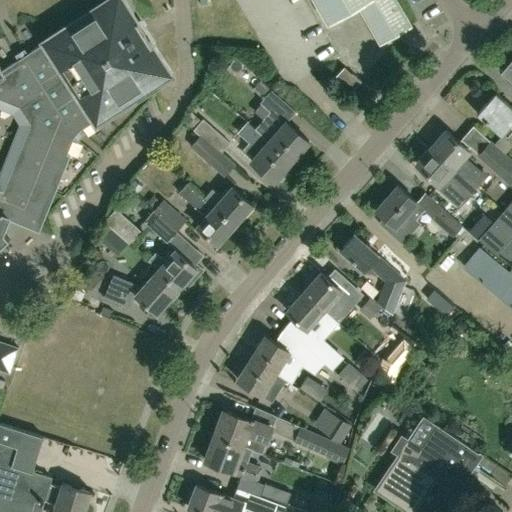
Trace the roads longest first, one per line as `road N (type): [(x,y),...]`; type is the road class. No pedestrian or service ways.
road 1 (residential): [(140,511),(187,383),(214,336),(475,37)]
road 2 (residential): [(0,292),(64,240),(181,106),(181,0)]
